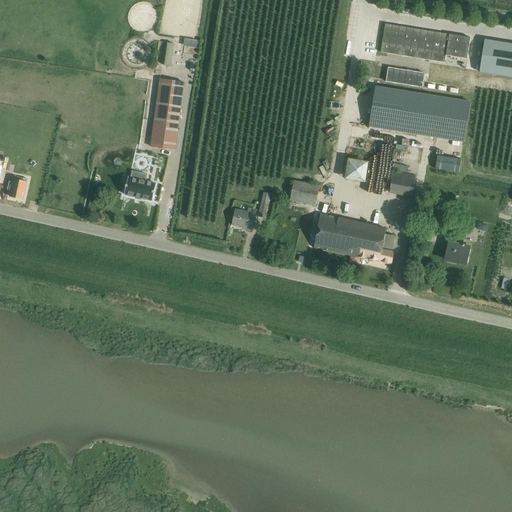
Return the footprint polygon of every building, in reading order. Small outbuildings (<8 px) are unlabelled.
[(396,21),(391,49),(455,59),(456,52),(478,56),(481,34),(458,31),(396,21)] [(511,43),(490,39),(486,63),(511,67),(511,43)] [(389,68),(386,82),(422,88),(425,74),(389,68)] [(175,150),(178,126),(184,83),(160,79),(151,147),(175,150)] [(424,84),(423,90),(447,94),(448,88),(424,84)] [(470,102),(375,87),(369,127),(464,142),(470,102)] [(461,159),(437,156),(435,169),(459,173),(461,159)] [(136,184),(132,203),(152,208),(156,189),(157,184),(161,185),(166,162),(165,162),(150,158),(145,181),(146,181),(145,186),(136,184)] [(344,180),(365,183),(368,162),(348,159),(344,180)] [(416,176),(393,172),(389,193),(412,197),(416,176)] [(23,199),(27,183),(14,180),(10,196),(23,199)] [(316,206),(320,187),(294,181),(290,200),(316,206)] [(457,195),(469,197),(470,188),(458,186),(457,195)] [(264,218),(270,194),(264,193),(258,217),(264,218)] [(440,236),(446,204),(435,202),(430,234),(440,236)] [(232,225),(246,228),(246,229),(251,231),(256,209),(248,208),(247,212),(236,209),(232,225)] [(391,252),(392,251),(382,249),(382,248),(392,250),(395,237),(386,235),(387,228),(321,214),(314,248),(350,256),(360,258),(391,264),(393,253),(391,252)] [(478,223),(476,230),(486,232),(487,225),(478,223)] [(450,241),(446,260),(465,265),(469,246),(470,242),(464,239),(463,244),(454,242),(450,241)] [(359,266),(360,258),(350,256),(349,263),(359,266)]
